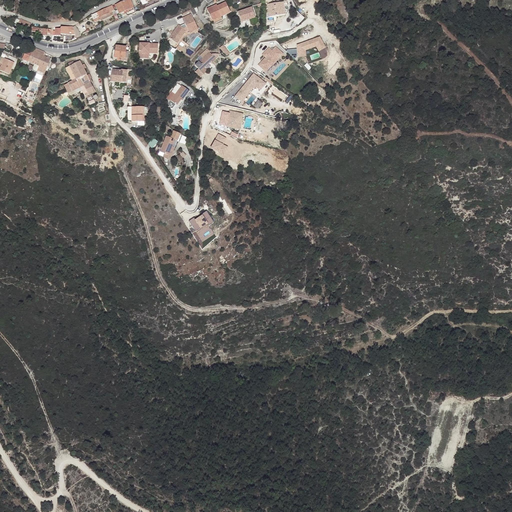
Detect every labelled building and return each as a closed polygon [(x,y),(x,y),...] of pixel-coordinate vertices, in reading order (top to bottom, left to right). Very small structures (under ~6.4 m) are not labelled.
[(130,0),(127,0),(116,5),(120,14),(124,12),(130,9),(129,8),(133,7),(130,0)] [(207,9),(212,20),(221,16),(230,12),(226,2),(217,6),(216,4),(207,9)] [(269,17),(276,16),(285,14),(285,10),(283,10),(282,2),(269,4),(269,8),(268,8),(269,17)] [(103,16),(109,14),(109,13),(114,11),(112,6),(107,8),(97,13),(100,18),(103,16)] [(254,9),(238,12),(240,23),(256,20),(254,9)] [(291,18),(298,25),(305,17),(297,11),(291,18)] [(190,33),(198,29),(191,13),(182,18),(185,23),(180,26),(179,25),(169,38),(179,45),(184,38),(185,35),(184,34),(185,32),(188,31),(190,33)] [(17,25),(28,30),(31,24),(20,19),(17,25)] [(47,35),(51,35),(51,30),(44,29),(40,29),(32,27),(31,31),(34,32),(38,33),(42,33),(41,35),(47,36),(47,35)] [(75,34),(72,27),(61,28),(61,29),(56,29),(55,36),(66,38),(66,35),(69,35),(70,32),(70,30),(72,31),(72,33),(71,34),(75,34)] [(185,35),(184,38),(199,30),(198,29),(190,33),(188,31),(185,32),(184,34),(185,35)] [(324,46),(319,37),(297,45),(299,57),(305,55),(304,50),(316,45),(318,50),(324,46)] [(158,44),(139,43),(139,59),(147,59),(147,53),(149,54),(149,50),(153,51),(157,51),(158,44)] [(129,48),(116,46),(114,59),(117,59),(116,60),(126,61),(127,59),(129,48)] [(266,71),(284,53),(277,46),(273,50),(270,47),(266,52),(269,55),(267,57),(259,64),(266,71)] [(224,47),(224,48),(221,49),(227,56),(229,54),(224,47)] [(28,62),(32,51),(27,49),(22,59),(23,59),(27,61),(26,63),(28,64),(29,62),(28,62)] [(39,67),(43,56),(32,51),(28,62),(29,62),(32,64),(39,67)] [(209,52),(195,65),(204,74),(208,71),(204,67),(209,63),(211,61),(212,63),(216,59),(209,52)] [(43,76),(50,59),(43,56),(39,67),(32,64),(31,66),(38,68),(38,69),(36,73),(42,75),(43,76)] [(14,62),(4,58),(2,65),(11,69),(14,62)] [(90,82),(80,61),(70,66),(76,79),(72,81),(69,83),(64,85),(67,89),(68,93),(72,91),(80,87),(84,85),(87,92),(85,94),(86,96),(89,95),(94,92),(95,92),(90,82)] [(0,70),(9,74),(11,69),(2,65),(0,68),(0,70)] [(70,66),(66,68),(72,81),(76,79),(70,66)] [(120,89),(121,84),(121,82),(125,83),(127,70),(108,68),(108,75),(109,87),(120,89)] [(266,82),(254,72),(236,95),(243,101),(255,85),(261,89),(266,82)] [(179,108),(179,107),(185,100),(184,98),(190,91),(182,85),(177,91),(174,89),(167,97),(171,100),(168,112),(176,113),(177,107),(178,108),(179,108)] [(132,111),(132,121),(132,122),(144,122),(144,107),(142,107),(131,107),(132,111)] [(229,110),(226,125),(238,127),(240,117),(242,117),(243,113),(229,110)] [(212,150),(226,155),(229,146),(225,145),(228,137),(217,133),(212,150)] [(171,138),(167,137),(161,152),(172,156),(174,151),(180,137),(173,134),(171,138)] [(155,139),(150,145),(154,148),(159,142),(155,139)] [(195,219),(190,222),(197,232),(209,224),(210,226),(215,223),(208,212),(203,215),(203,216),(196,221),(195,219)] [(328,315),(324,307),(318,310),(322,318),(328,315)]
